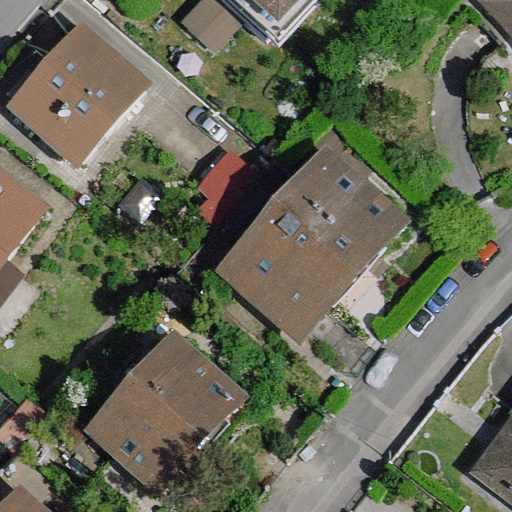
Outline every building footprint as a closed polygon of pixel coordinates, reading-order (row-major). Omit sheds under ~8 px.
[(331,0),(209,0),(187,26),(218,54),(244,24),(282,56),(331,0)] [(511,0),(499,0),(490,9),(511,32),(511,0)] [(149,94),(89,42),(25,115),(85,167),(149,94)] [(406,231),(331,166),(235,277),(310,341),(406,231)] [(0,277),(47,216),(0,179),(0,277)] [(243,409),(175,349),(102,432),(169,492),(243,409)] [(511,424),(477,472),(511,498),(511,424)]
